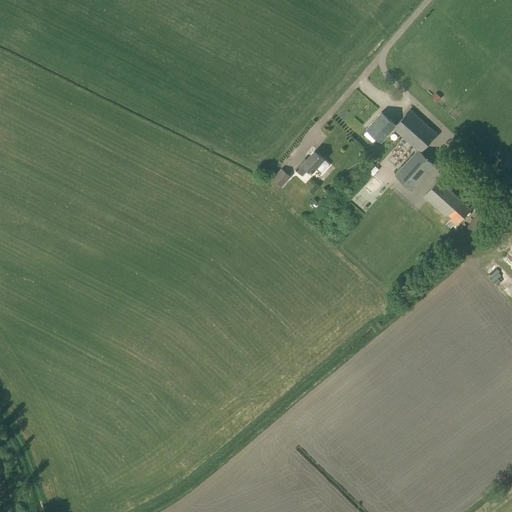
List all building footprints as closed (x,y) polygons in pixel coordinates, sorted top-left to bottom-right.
[(437,134),(410,111),(395,125),(381,112),(366,129),(381,142),(393,129),(416,151),(394,175),(412,192),(435,166),(420,152),(437,134)] [(328,164),(323,159),(314,151),(303,163),(302,161),(294,169),(302,176),(307,170),(310,173),(316,167),(321,172),(323,172),(329,166),(328,164)] [(379,176),(382,168),(376,166),(374,174),(379,176)] [(282,187),(291,177),(281,168),(272,179),(282,187)] [(455,226),(471,209),(438,179),(422,197),(449,220),(445,224),(450,229),(454,225),(455,226)] [(490,221),(479,212),(451,244),(460,252),(469,241),(471,243),(490,221)]
